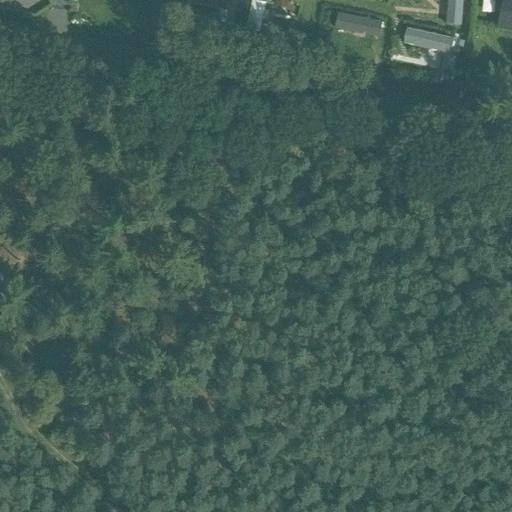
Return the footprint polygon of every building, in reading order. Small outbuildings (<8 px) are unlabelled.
[(190,0),(190,4),(210,8),(209,12),(218,14),(219,10),(226,12),(228,0),(190,0)] [(284,0),(275,0),(274,6),(285,9),(287,0),(284,0)] [(455,14),(455,0),(441,0),(442,14),(455,14)] [(511,0),(503,0),(497,27),(511,30),(511,0)] [(251,1),(245,30),(259,33),(265,3),(251,1)] [(339,14),(336,29),(378,38),(381,23),(339,14)] [(406,30),(403,45),(450,55),(453,41),(406,30)]
